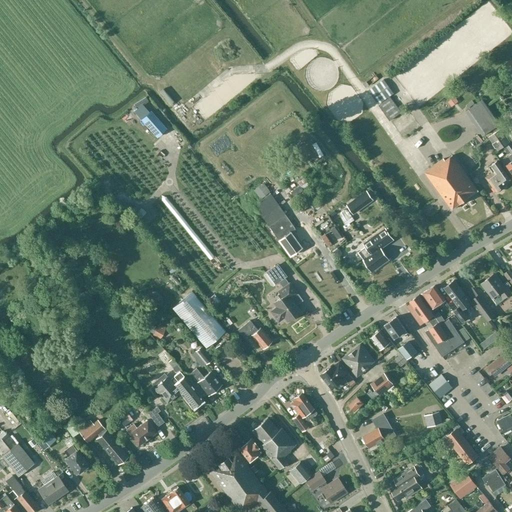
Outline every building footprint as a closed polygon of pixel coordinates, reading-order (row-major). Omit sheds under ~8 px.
[(219,79),(227,72),(214,56),(206,62),(219,79)] [(383,79),(368,90),(378,104),(393,93),(383,79)] [(379,105),(390,120),(401,112),(391,96),(379,105)] [(448,102),(452,107),(458,102),(454,98),(448,102)] [(467,109),(484,135),(498,125),(494,119),(495,118),(486,105),(484,106),(480,100),(467,109)] [(142,120),(157,137),(167,128),(151,110),(149,112),(142,103),(136,108),(132,111),(141,120),(142,120)] [(511,141),(511,118),(501,126),(511,142),(511,141)] [(497,150),(510,141),(501,128),(491,135),(488,137),(497,150)] [(511,151),(511,143),(511,142),(503,147),(508,154),(511,151)] [(469,197),(478,190),(452,155),(445,160),(444,158),(425,172),(452,209),(461,203),(463,203),(468,200),(469,197)] [(502,184),(510,178),(497,161),(489,166),(494,172),(486,177),(496,191),(497,190),(499,191),(502,189),(502,187),(503,186),(502,184)] [(304,179),(298,183),(302,189),(308,185),(304,179)] [(264,184),(255,191),(260,198),(270,191),(264,184)] [(367,191),(357,199),(363,207),(373,200),(367,191)] [(301,248),(289,231),(294,228),(270,193),(254,205),(278,239),(290,256),(301,248)] [(138,205),(132,211),(136,214),(141,208),(138,205)] [(289,219),(293,216),(287,207),(282,210),(289,219)] [(354,220),(347,209),(339,213),(346,225),(354,220)] [(146,212),(141,217),(146,222),(152,217),(146,211),(146,212)] [(359,252),(365,259),(364,260),(372,271),(389,259),(381,248),(387,244),(393,239),(387,231),(366,245),(367,246),(359,252)] [(284,276),(276,265),(267,271),(275,282),(277,281),(284,290),(277,295),(279,298),(273,303),(276,307),(272,310),(272,313),(276,319),(279,320),(283,317),(286,321),(299,312),(291,301),(293,299),(291,297),(295,294),(283,277),(284,276)] [(511,293),(508,288),(504,282),(502,283),(495,273),(482,283),(493,298),(499,293),(503,299),(511,293)] [(463,295),(459,288),(453,280),(444,287),(454,301),(458,306),(453,311),(462,322),(469,317),(463,310),(471,304),(463,295)] [(445,300),(437,288),(435,285),(422,293),(432,308),(445,300)] [(225,331),(191,291),(172,308),(205,347),(225,331)] [(210,293),(207,300),(214,303),(217,296),(210,293)] [(410,309),(418,320),(422,317),(424,321),(429,318),(434,325),(439,321),(435,315),(434,315),(419,294),(410,300),(414,306),(410,309)] [(495,315),(479,294),(473,299),(488,320),(495,315)] [(439,321),(443,319),(439,312),(435,315),(439,321)] [(396,317),(385,325),(393,337),(405,329),(396,317)] [(439,321),(434,325),(430,328),(426,331),(442,356),(464,341),(465,341),(471,337),(463,327),(457,331),(449,319),(441,325),(440,324),(444,321),(443,319),(439,321)] [(257,330),(254,325),(249,320),(238,329),(246,339),(251,334),(263,348),(271,341),(260,328),(257,330)] [(156,327),(153,333),(153,334),(159,338),(164,327),(158,324),(156,327)] [(389,347),(394,343),(389,338),(387,339),(380,330),(370,338),(379,349),(387,344),(389,347)] [(483,349),(500,337),(496,332),(479,344),(483,349)] [(398,348),(407,359),(417,351),(408,340),(398,348)] [(369,365),(374,361),(361,343),(342,358),(357,376),(370,366),(369,365)] [(191,354),(202,367),(212,358),(201,345),(191,354)] [(470,356),(477,352),(474,347),(467,350),(470,356)] [(511,361),(504,352),(487,366),(493,372),(496,369),(500,373),(511,362),(511,361)] [(401,366),(407,361),(401,354),(395,359),(401,366)] [(172,359),(168,363),(176,372),(180,369),(172,359)] [(333,365),(320,375),(331,388),(344,378),(348,383),(351,387),(356,383),(353,380),(339,362),(334,366),(333,365)] [(204,377),(200,373),(196,368),(190,373),(193,378),(207,395),(221,384),(211,371),(204,377)] [(203,400),(180,372),(174,376),(174,377),(170,380),(168,377),(163,381),(162,380),(159,382),(160,383),(155,387),(156,389),(155,390),(157,393),(159,393),(167,403),(180,393),(193,408),(203,400)] [(373,400),(380,394),(386,389),(391,395),(397,390),(393,384),(384,373),(371,383),(376,390),(373,392),(371,390),(367,393),(373,400)] [(429,385),(440,398),(453,387),(442,374),(429,385)] [(316,412),(301,392),(300,393),(298,392),(294,395),(294,397),(293,398),(295,400),(290,403),(297,414),(292,418),(301,431),(307,426),(304,422),(316,413),(316,412)] [(507,392),(502,396),(506,402),(511,398),(507,392)] [(354,411),(362,402),(357,397),(349,405),(354,411)] [(158,426),(163,422),(157,413),(160,411),(157,407),(148,413),(158,426)] [(439,411),(430,414),(433,425),(442,423),(439,411)] [(126,412),(118,419),(124,426),(133,419),(126,412)] [(377,445),(385,440),(395,434),(384,415),(374,421),(378,428),(363,436),(369,447),(376,443),(377,445)] [(497,421),(503,432),(511,427),(511,422),(508,415),(497,421)] [(290,449),(295,444),(281,428),(278,430),(267,418),(252,431),(263,443),(259,446),(279,469),(286,462),(282,457),(291,450),(290,449)] [(117,464),(128,456),(98,420),(93,424),(90,420),(77,430),(87,442),(99,433),(101,436),(97,439),(117,464)] [(138,445),(156,432),(147,420),(136,428),(133,424),(126,429),(127,429),(123,432),(125,436),(129,433),(138,445)] [(64,425),(73,437),(78,433),(69,421),(64,425)] [(477,455),(461,435),(465,432),(457,422),(452,426),(455,430),(446,436),(467,463),(477,455)] [(50,432),(37,443),(44,450),(56,440),(50,432)] [(17,475),(20,473),(32,463),(7,433),(0,438),(0,448),(4,454),(1,456),(17,475)] [(28,442),(31,447),(36,443),(32,438),(28,442)] [(248,461),(260,452),(250,439),(238,448),(248,461)] [(76,474),(89,464),(77,449),(76,451),(72,446),(65,451),(69,456),(65,459),(76,474)] [(503,463),(510,458),(501,447),(488,458),(502,474),(509,469),(503,463)] [(287,511),(270,491),(268,493),(253,474),(249,469),(236,451),(227,457),(217,464),(218,465),(209,471),(239,511),(247,506),(248,508),(258,501),(267,511),(287,511)] [(326,462),(334,455),(330,451),(322,458),(326,462)] [(299,483),(310,474),(300,461),(289,470),(299,483)] [(398,484),(390,489),(397,500),(404,496),(405,498),(415,491),(422,487),(417,478),(420,476),(423,474),(424,470),(421,465),(417,464),(414,466),(403,473),(394,478),(398,484)] [(496,470),(483,478),(487,485),(489,484),(493,492),(505,485),(501,477),(496,470)] [(330,503),(347,492),(338,478),(327,486),(324,482),(325,481),(318,471),(305,480),(311,490),(319,485),(322,489),(321,489),(330,503)] [(467,473),(451,485),(457,493),(462,489),(465,493),(476,485),(467,473)] [(31,511),(38,507),(26,491),(25,492),(21,487),(22,486),(12,475),(5,480),(18,497),(17,498),(28,511),(31,511)] [(48,504),(68,490),(58,476),(38,489),(48,504)] [(170,511),(168,511),(167,511),(175,511),(188,502),(187,501),(191,499),(191,496),(189,493),(186,492),(182,494),(176,486),(167,493),(167,494),(161,499),(170,511)] [(5,511),(20,511),(6,494),(0,499),(0,507),(1,507),(5,511)] [(488,500),(482,494),(478,497),(483,504),(488,500)] [(163,511),(164,511),(152,497),(140,507),(143,511),(163,511)] [(424,511),(423,511),(430,505),(426,499),(407,511),(424,511)] [(457,499),(448,505),(452,511),(461,504),(457,499)] [(216,503),(209,508),(211,511),(214,511),(220,508),(216,503)]
